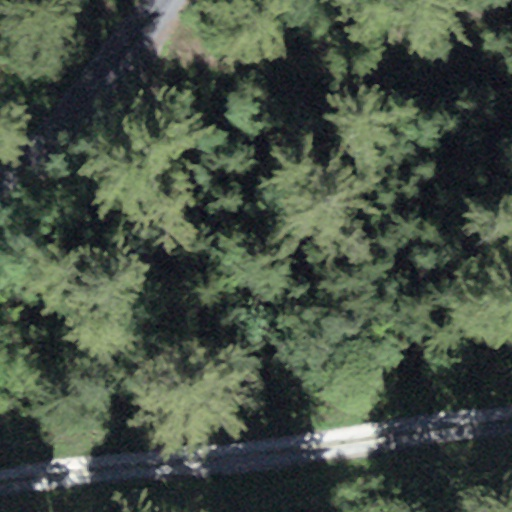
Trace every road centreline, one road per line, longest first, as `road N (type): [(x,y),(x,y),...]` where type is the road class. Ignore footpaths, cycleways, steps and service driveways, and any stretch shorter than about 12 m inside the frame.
road 1 (track): [(511,416),(0,472)]
road 2 (track): [(0,179),(44,145),(157,0)]
